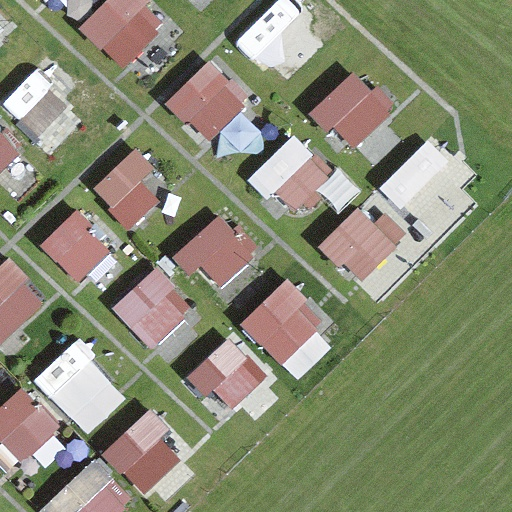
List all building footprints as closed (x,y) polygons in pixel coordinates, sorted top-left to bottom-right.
[(134,50),(178,0),(96,0),(88,9),(134,50)] [(361,50),(318,92),(359,133),(402,90),(361,50)] [(0,101),(0,164),(31,128),(0,101)] [(302,197),(343,153),(302,114),(260,157),(302,197)] [(375,177),(329,227),(385,277),(430,227),(375,177)] [(85,265),(123,234),(87,190),(49,221),(85,265)] [(160,330),(203,289),(163,248),(120,289),(160,330)] [(306,361),(347,320),(290,263),(249,304),(306,361)] [(237,316),(196,353),(236,397),(277,359),(237,316)] [(89,323),(44,354),(70,393),(116,363),(89,323)] [(0,393),(0,422),(26,450),(71,408),(31,365),(0,393)] [(110,433),(152,477),(197,434),(155,391),(110,433)] [(51,489),(74,511),(111,511),(141,482),(99,441),(51,489)]
